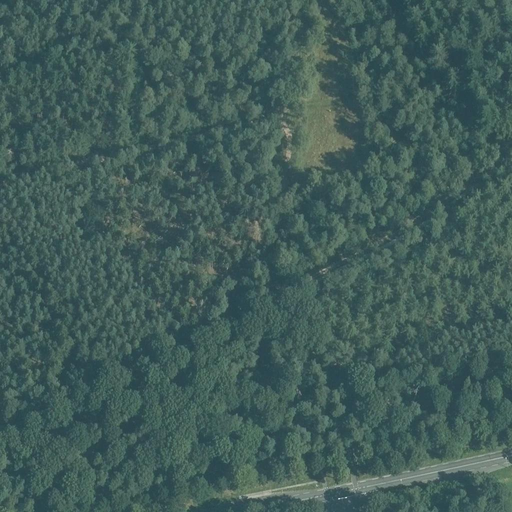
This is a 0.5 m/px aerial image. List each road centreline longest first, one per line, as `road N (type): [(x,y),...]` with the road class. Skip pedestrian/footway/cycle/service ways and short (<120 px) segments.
road 1 (track): [(287,117),(0,181)]
road 2 (secondary): [(356,488),(511,454)]
